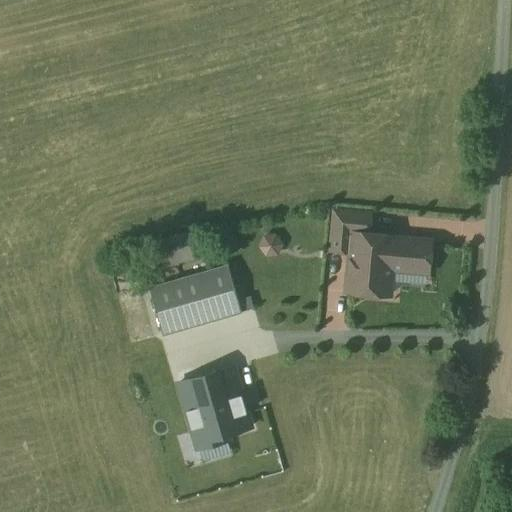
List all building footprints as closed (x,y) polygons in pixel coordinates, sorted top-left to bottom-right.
[(329,251),(348,252),(350,227),(369,229),(371,212),(333,209),(329,251)] [(357,260),(349,259),(346,291),(357,292),(390,295),(393,265),(406,266),(405,270),(429,272),(432,241),(396,238),(396,236),(360,232),(357,260)] [(263,236),(259,249),(278,255),(282,243),(263,236)] [(229,265),(151,288),(165,333),(242,310),(229,265)] [(235,366),(178,383),(197,450),(230,440),(229,435),(253,428),(235,366)]
